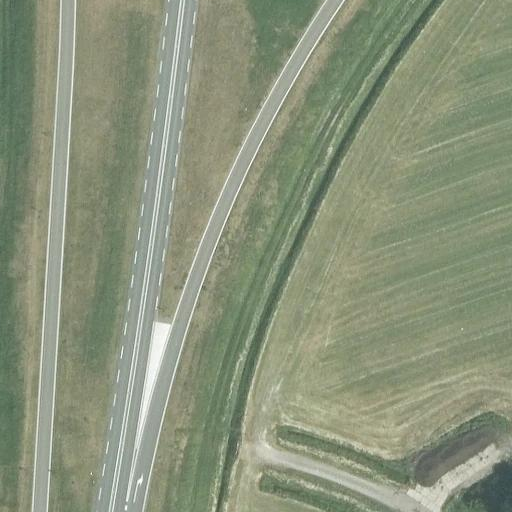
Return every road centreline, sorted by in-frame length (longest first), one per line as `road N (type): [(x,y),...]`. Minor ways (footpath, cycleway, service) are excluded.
road 1 (primary): [(111,501),(155,407),(253,138),(336,0)]
road 2 (primary): [(64,0),(39,511)]
road 3 (primary): [(111,501),(179,0)]
road 4 (unclassified): [(406,511),(352,482),(279,457)]
